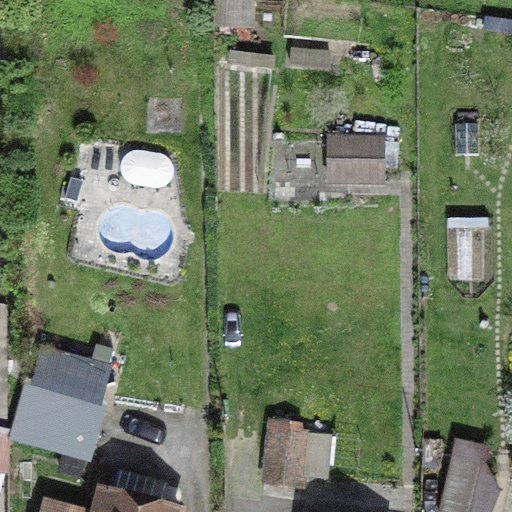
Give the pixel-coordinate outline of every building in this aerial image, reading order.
[(383,145),(327,141),(324,186),(380,190),(383,145)] [(7,304),(0,304),(0,418),(8,420),(7,304)] [(112,367),(35,346),(9,441),(91,464),(108,405),(102,403),(112,367)] [(304,435),(267,429),(259,479),(296,485),(304,435)] [(89,509),(46,498),(42,511),(185,511),(187,509),(95,486),(89,509)]
